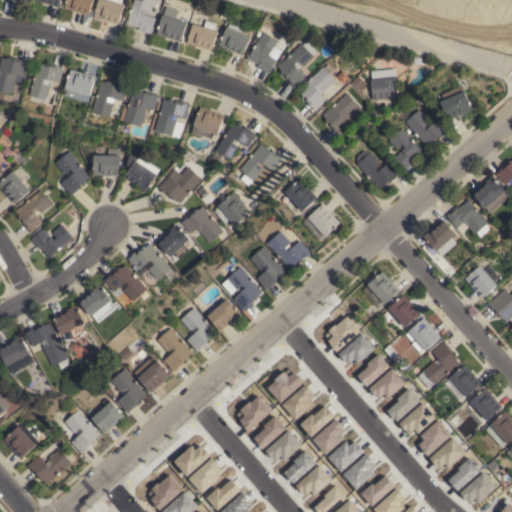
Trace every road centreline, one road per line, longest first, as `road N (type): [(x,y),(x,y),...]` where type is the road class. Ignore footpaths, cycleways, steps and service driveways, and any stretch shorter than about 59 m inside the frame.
road 1 (residential): [(511,376),(261,103),(0,28)]
road 2 (tertiary): [(511,110),(67,511)]
road 3 (residential): [(275,0),(511,68)]
road 4 (residential): [(0,314),(88,258),(106,229)]
